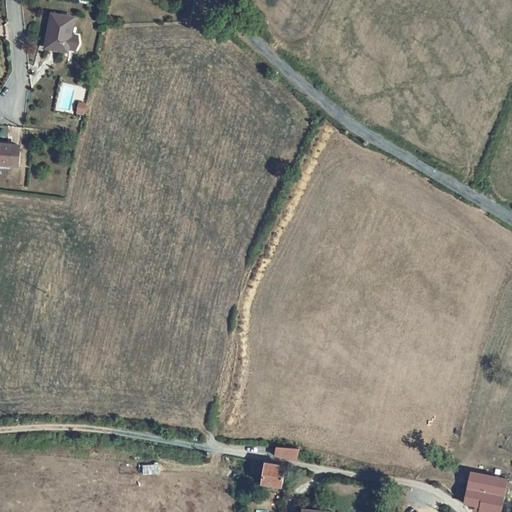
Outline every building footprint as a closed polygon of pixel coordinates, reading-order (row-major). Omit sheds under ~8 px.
[(68,52),(74,18),(52,14),(46,48),(68,52)] [(76,112),(83,113),(86,103),(78,101),(76,112)] [(20,146),(0,144),(0,165),(19,166),(20,146)] [(275,456),(297,461),(300,449),(277,447),(275,456)] [(286,466),(266,463),(262,484),(283,487),(286,466)] [(501,511),(504,494),(505,495),(508,480),(472,472),(465,504),(475,506),(474,510),(482,511),(501,511)]
